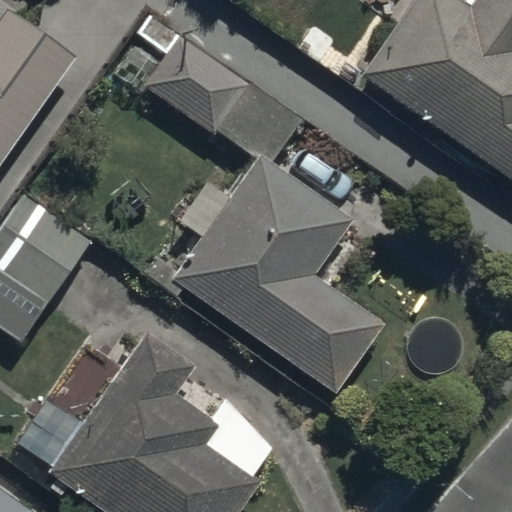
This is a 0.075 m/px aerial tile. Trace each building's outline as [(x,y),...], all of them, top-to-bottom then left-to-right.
[(434,0),(415,0),(354,86),(510,198),(511,195),(511,22),(480,0),(476,0),(462,20),(434,0)] [(0,27),(0,167),(73,65),(6,18),(0,27)] [(139,91),(265,177),(298,129),(171,43),(139,91)] [(265,177),(253,168),(225,210),(200,193),(170,236),(193,252),(164,295),(331,407),(380,334),(310,286),(347,232),(265,177)] [(85,250),(13,206),(0,227),(0,335),(24,350),(85,250)] [(260,490),(283,459),(177,383),(180,379),(141,350),(41,486),(77,511),(255,511),(268,496),(260,490)] [(0,511),(12,511),(0,503),(0,511)]
